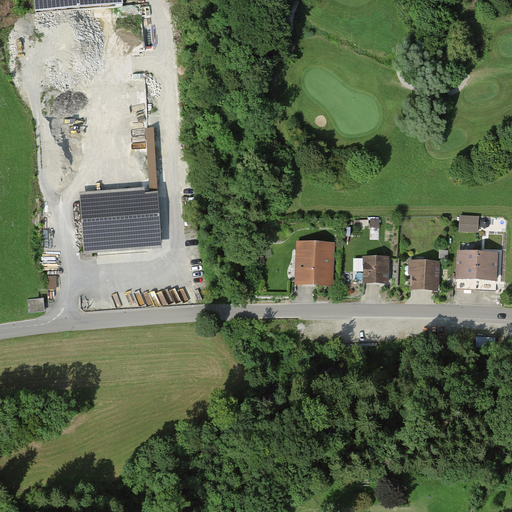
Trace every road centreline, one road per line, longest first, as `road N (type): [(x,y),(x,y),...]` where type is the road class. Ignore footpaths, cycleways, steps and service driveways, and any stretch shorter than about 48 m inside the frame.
road 1 (tertiary): [(511,316),(246,313),(0,336)]
road 2 (unknown): [(75,325),(72,290),(80,277),(176,267),(189,253),(155,0)]
